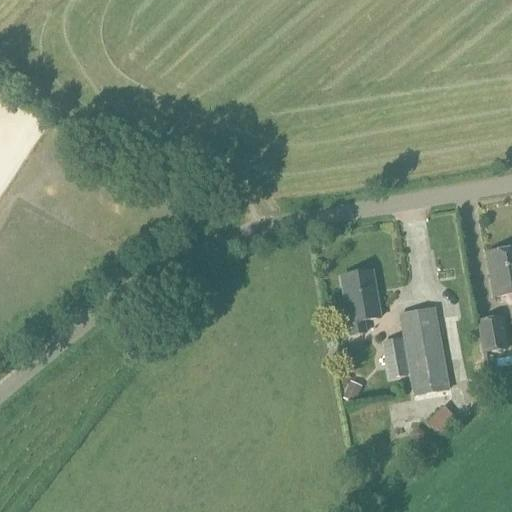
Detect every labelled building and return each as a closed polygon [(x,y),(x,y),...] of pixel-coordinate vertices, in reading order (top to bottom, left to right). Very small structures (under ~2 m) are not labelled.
[(492,299),(511,295),(511,251),(485,256),(492,299)] [(349,337),(365,333),(364,323),(380,319),(371,274),(340,279),(349,337)] [(413,397),(449,392),(435,309),(399,315),(413,397)] [(476,323),(482,355),(488,354),(506,351),(500,319),(476,323)] [(389,381),(407,378),(401,341),(383,344),(389,381)] [(488,354),(482,355),(487,388),(493,387),(493,382),(495,382),(491,357),(488,358),(488,354)] [(356,402),(360,380),(339,376),(335,398),(356,402)] [(441,438),(457,421),(444,409),(428,426),(441,438)]
